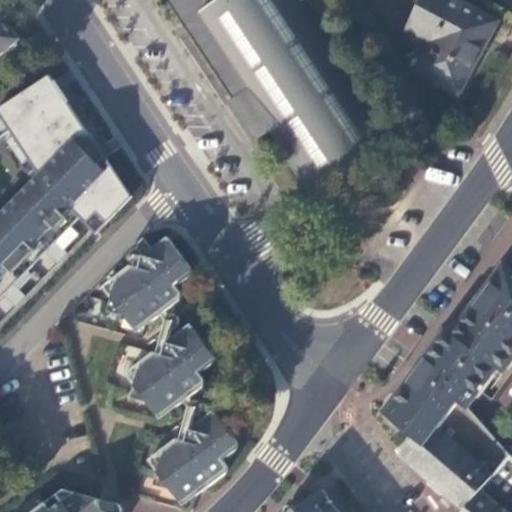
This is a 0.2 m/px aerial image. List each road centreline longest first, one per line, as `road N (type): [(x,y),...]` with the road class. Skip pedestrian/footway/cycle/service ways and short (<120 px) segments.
road 1 (tertiary): [(317,398),(511,139)]
road 2 (residential): [(183,184),(0,365)]
road 3 (secondary): [(317,398),(310,372),(183,184)]
road 4 (secondary): [(183,184),(55,0)]
road 5 (secondary): [(228,511),(317,398)]
road 6 (residential): [(317,398),(334,441),(389,511)]
